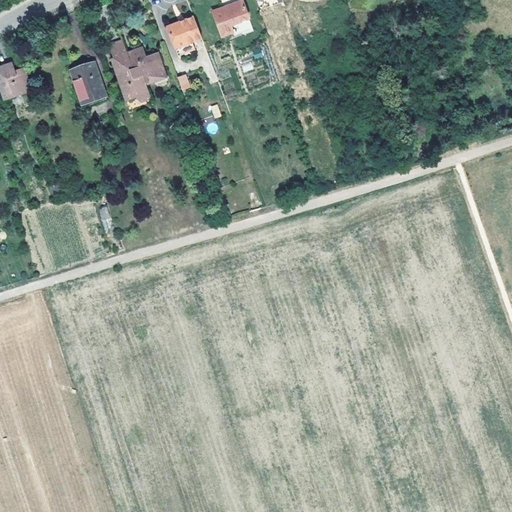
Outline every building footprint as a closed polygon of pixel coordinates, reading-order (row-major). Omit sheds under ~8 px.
[(222,0),(221,4),(223,10),(213,13),(221,38),(231,35),(229,28),(249,21),(242,0),(222,0)] [(201,39),(194,18),(169,26),(170,28),(167,29),(175,51),(192,45),(191,42),(201,39)] [(141,46),(132,49),(134,53),(129,54),(127,51),(120,29),(118,29),(121,37),(108,41),(114,59),(112,60),(123,95),(137,90),(146,88),(144,82),(154,79),(164,76),(155,51),(144,55),(141,46)] [(194,51),(192,45),(175,51),(177,57),(194,51)] [(83,104),(106,96),(94,63),(71,72),(83,104)] [(8,90),(10,96),(25,91),(17,70),(13,71),(10,64),(0,67),(0,76),(1,78),(0,78),(0,86),(2,92),(8,90)] [(183,76),(177,78),(181,90),(187,88),(183,76)] [(150,100),(146,88),(137,90),(140,99),(150,100)] [(218,104),(210,105),(213,118),(221,117),(218,104)] [(114,127),(122,124),(119,115),(110,117),(114,127)] [(98,209),(105,231),(114,229),(106,206),(98,209)]
